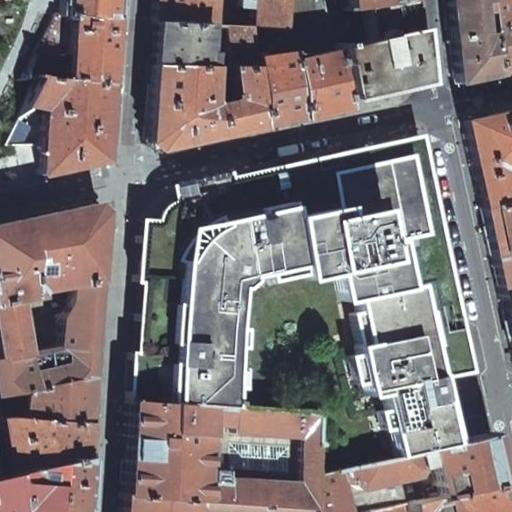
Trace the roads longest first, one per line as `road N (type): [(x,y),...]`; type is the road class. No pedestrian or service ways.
road 1 (residential): [(120,171),(433,107)]
road 2 (residential): [(433,107),(501,390)]
road 3 (residential): [(132,0),(120,171)]
road 4 (residential): [(0,197),(120,171)]
